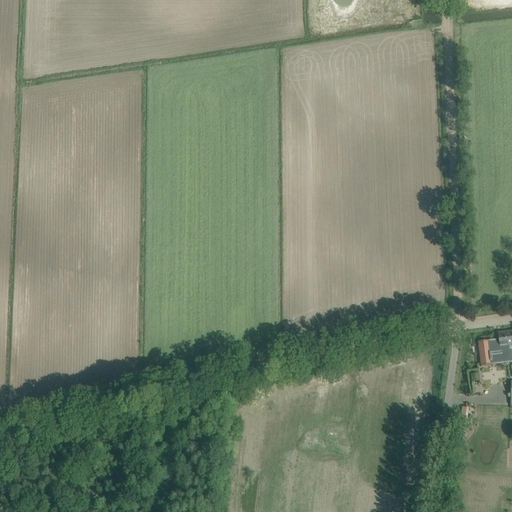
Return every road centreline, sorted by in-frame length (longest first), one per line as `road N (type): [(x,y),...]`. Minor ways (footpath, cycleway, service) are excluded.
road 1 (unclassified): [(0,435),(454,326)]
road 2 (track): [(454,326),(447,0)]
road 3 (unclassified): [(429,511),(454,326)]
